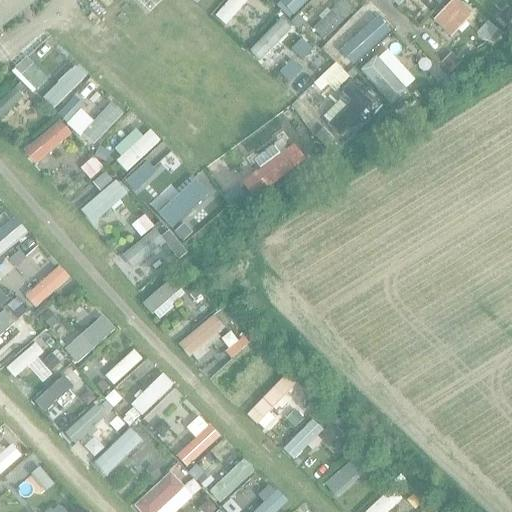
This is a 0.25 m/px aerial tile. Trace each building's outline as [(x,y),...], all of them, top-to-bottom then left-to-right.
[(0,0),(0,26),(1,27),(35,0),(0,0)] [(222,28),(246,0),(229,0),(212,19),(222,28)] [(296,12),(308,0),(291,0),(288,4),(296,12)] [(323,40),(353,11),(342,0),(329,13),(326,10),(318,18),(321,21),(313,30),(323,40)] [(436,36),(465,6),(458,0),(449,0),(426,26),(436,36)] [(264,56),(290,28),(279,18),(253,46),(264,56)] [(346,68),(379,39),(371,29),(338,58),(346,68)] [(301,80),(330,59),(321,47),(292,68),(301,80)] [(36,91),(66,60),(56,51),(26,82),(36,91)] [(359,72),(390,105),(406,91),(375,57),(359,72)] [(370,104),(350,84),(341,93),(352,104),(329,128),(338,137),(370,104)] [(0,118),(23,98),(14,89),(0,101),(0,118)] [(94,125),(108,131),(114,119),(100,113),(94,125)] [(34,166),(70,135),(59,122),(22,153),(34,166)] [(267,174),(317,137),(308,125),(258,162),(267,174)] [(126,173),(159,142),(149,131),(116,162),(126,173)] [(169,152),(168,163),(184,163),(184,152),(169,152)] [(102,169),(93,158),(80,169),(89,180),(102,169)] [(105,181),(119,171),(113,163),(99,174),(105,181)] [(243,196),(263,181),(253,168),(230,186),(224,179),(215,186),(230,206),(232,204),(240,214),(250,206),(243,196)] [(162,215),(194,186),(186,177),(185,178),(179,171),(161,187),(167,194),(154,206),(162,215)] [(91,226),(126,196),(114,182),(79,212),(91,226)] [(152,228),(143,217),(131,227),(140,238),(152,228)] [(14,226),(0,238),(0,258),(24,237),(24,234),(17,227),(14,226)] [(130,265),(156,245),(149,236),(123,257),(130,265)] [(29,286),(43,301),(77,269),(63,254),(29,286)] [(22,288),(48,265),(39,255),(13,278),(22,288)] [(175,276),(141,305),(150,316),(153,314),(159,320),(172,308),(170,306),(183,295),(179,291),(184,286),(175,276)] [(7,306),(17,318),(23,313),(12,301),(11,302),(6,297),(0,302),(0,305),(3,309),(7,306)] [(64,333),(76,325),(60,300),(47,309),(64,333)] [(0,336),(14,324),(3,312),(0,314),(0,336)] [(212,317),(177,346),(188,359),(191,356),(196,362),(208,352),(206,350),(219,338),(216,335),(223,330),(221,327),(227,322),(219,313),(213,318),(212,317)] [(76,364),(114,331),(102,317),(64,351),(76,364)] [(230,359),(248,344),(243,338),(225,352),(230,359)] [(256,341),(213,382),(223,392),(224,391),(231,398),(244,386),(236,379),(266,351),(256,341)] [(112,386),(141,360),(133,351),(104,377),(112,386)] [(264,380),(275,372),(267,361),(256,369),(264,380)] [(72,365),(44,395),(58,408),(80,384),(75,380),(81,374),(72,365)] [(285,376),(246,416),(256,426),(258,424),(263,430),(273,420),(267,414),(275,405),(280,410),(285,404),(281,400),(295,385),(285,376)] [(143,415),(171,388),(163,380),(135,406),(143,415)] [(287,407),(298,420),(313,407),(302,394),(287,407)] [(75,439),(98,418),(90,409),(67,430),(75,439)] [(173,441),(198,418),(190,409),(178,421),(174,417),(170,421),(168,419),(159,427),(173,441)] [(136,417),(100,454),(115,469),(151,432),(136,417)] [(311,422),(282,451),(292,461),(306,446),(311,451),(320,442),(316,437),(321,432),(311,422)] [(196,477),(229,447),(219,436),(186,466),(196,477)] [(0,476),(18,460),(8,449),(0,456),(0,476)] [(334,494),(364,468),(355,458),(325,484),(334,494)] [(227,496),(253,473),(245,464),(219,488),(227,496)] [(47,474),(60,484),(67,475),(53,465),(47,474)] [(53,511),(45,501),(36,507),(16,483),(9,489),(26,511),(53,511)] [(387,511),(401,500),(391,489),(366,511),(387,511)] [(174,493),(152,511),(184,511),(180,508),(184,504),(174,493)] [(0,500),(0,505),(5,511),(22,511),(8,494),(0,500)] [(276,511),(282,506),(274,497),(258,511),(276,511)]
